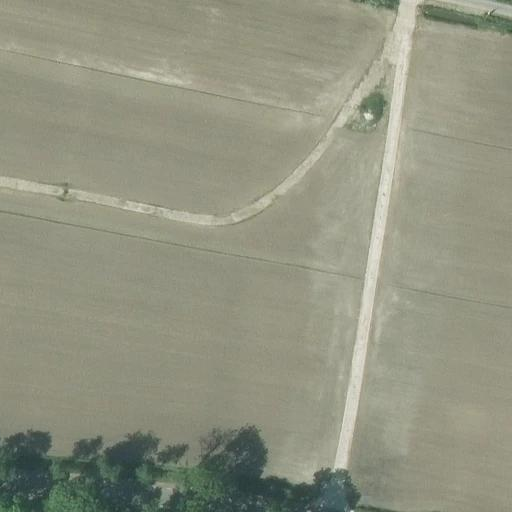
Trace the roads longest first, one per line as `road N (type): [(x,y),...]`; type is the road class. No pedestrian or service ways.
road 1 (track): [(0,182),(177,218),(243,214),(281,189),(365,91),(409,0)]
road 2 (secondary): [(237,511),(0,485)]
